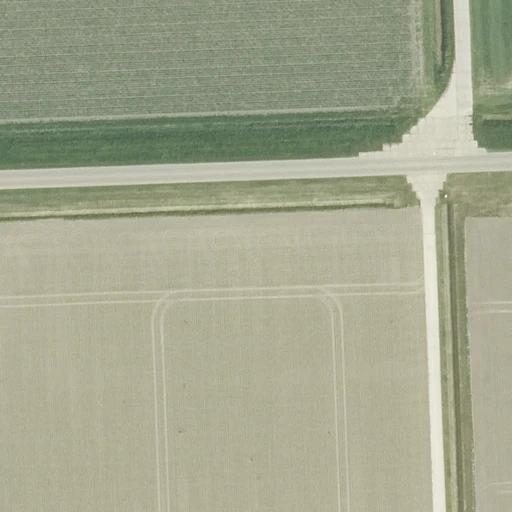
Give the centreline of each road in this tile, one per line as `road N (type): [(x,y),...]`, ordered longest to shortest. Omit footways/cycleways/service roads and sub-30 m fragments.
road 1 (track): [(438,511),(424,165),(462,74),(459,0)]
road 2 (unclassified): [(0,180),(511,162)]
